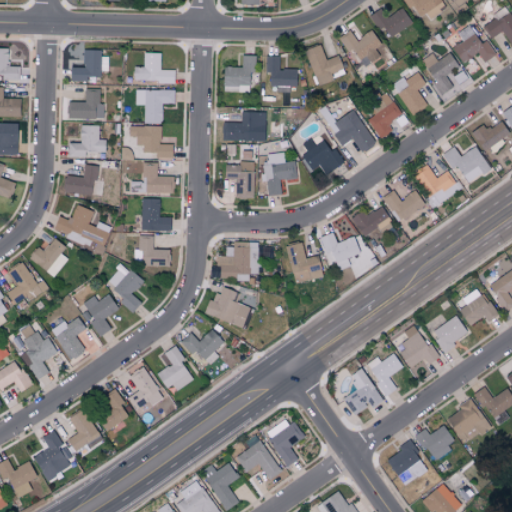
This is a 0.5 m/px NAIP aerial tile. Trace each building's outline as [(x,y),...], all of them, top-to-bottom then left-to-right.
[(446,7),(440,0),(403,0),(418,19),(425,13),(429,19),(446,7)] [(411,24),(402,8),(384,18),(380,10),(369,16),(377,31),(383,27),(388,37),(411,24)] [(490,39),(501,31),(510,45),(511,44),(511,17),(508,12),(496,19),(495,17),(482,26),(490,39)] [(495,54),(485,41),(481,44),(468,25),(457,33),(462,41),(451,48),(462,64),(477,53),(483,62),(495,54)] [(371,31),(355,40),(349,30),(340,36),(358,67),(383,51),(371,31)] [(344,75),(338,55),(325,60),(320,44),(304,50),(316,85),(344,75)] [(0,75),(1,76),(1,80),(18,80),(18,66),(7,66),(7,49),(0,48),(0,75)] [(69,81),(87,81),(87,77),(99,77),(100,71),(107,71),(107,56),(99,56),(100,50),(82,50),(82,68),(69,67),(69,81)] [(160,53),(143,53),(142,67),(133,67),(133,81),(173,82),(174,70),(159,70),(160,53)] [(419,62),(442,94),(452,87),(444,75),(457,66),(448,53),(437,61),(431,53),(419,62)] [(222,92),(248,92),(248,72),(254,72),(254,56),(241,55),(241,67),(223,67),(222,92)] [(278,57),(265,56),(265,73),(269,73),(268,86),(278,86),(278,90),(295,90),(296,69),(277,69),(278,57)] [(392,84),(410,117),(427,108),(417,89),(424,85),(417,73),(404,80),(403,78),(392,84)] [(2,98),(2,87),(0,87),(0,116),(19,117),(19,99),(2,98)] [(101,89),(84,89),(83,102),(67,102),(67,119),(100,119),(101,89)] [(143,123),(161,124),(162,104),(173,104),(174,90),(134,89),(134,105),(143,105),(143,123)] [(400,116),(384,89),(363,101),(372,117),(367,120),(378,139),(391,131),(387,123),(400,116)] [(511,105),(501,111),(511,130),(511,105)] [(352,139),(360,153),(374,145),(354,110),(333,122),(338,131),(333,134),(340,146),(352,139)] [(263,142),(264,113),(240,112),(240,123),(221,122),(221,140),(263,142)] [(469,133),(481,151),(508,134),(500,122),(487,130),(483,124),(469,133)] [(0,153),(16,154),(16,124),(0,123),(0,153)] [(84,157),(84,152),(104,152),(104,140),(97,140),(98,126),(79,125),(79,143),(67,143),(67,157),(84,157)] [(160,126),(127,126),(127,137),(135,137),(134,145),(141,145),(141,153),(155,153),(155,158),(171,158),(171,145),(160,144),(160,126)] [(301,155),(310,171),(318,166),(323,175),(343,163),(334,148),(328,152),(318,134),(301,144),(306,152),(301,155)] [(489,167),(473,146),(459,157),(452,147),(441,155),(451,169),(455,166),(468,183),(489,167)] [(295,179),(294,161),(284,162),(283,153),(266,154),(267,163),(261,164),(262,181),(266,181),(267,196),(280,194),(279,180),(295,179)] [(142,193),(171,193),(172,177),(155,176),(155,163),(143,162),(142,193)] [(223,179),(234,179),(233,197),(252,198),(253,162),(237,162),(237,165),(223,165),(223,179)] [(0,193),(9,197),(13,182),(0,177),(0,172),(3,164),(0,163),(0,193)] [(429,201),(456,186),(447,171),(434,178),(426,164),(412,172),(429,201)] [(96,166),(82,165),(82,177),(63,176),(62,193),(90,194),(90,181),(95,181),(96,166)] [(381,197),(397,222),(424,206),(414,191),(399,200),(393,190),(381,197)] [(139,229),(169,230),(169,218),(158,217),(158,200),(140,199),(139,229)] [(91,210),(73,204),(68,220),(56,216),(51,232),(90,244),(91,241),(100,244),(97,253),(100,254),(108,229),(87,222),(91,210)] [(353,221),(363,237),(390,221),(379,204),(353,221)] [(318,237),(328,264),(335,262),(338,270),(349,265),(346,257),(358,252),(352,236),(336,242),(332,231),(318,237)] [(376,265),(361,233),(353,238),(360,252),(347,258),(355,275),(376,265)] [(66,257),(60,254),(64,246),(51,238),(43,251),(35,246),(27,260),(55,276),(66,257)] [(293,282),(321,277),(317,255),(304,257),(301,241),(285,245),(293,282)] [(6,271),(15,286),(6,292),(14,307),(46,288),(42,280),(34,284),(21,262),(6,271)] [(123,275),(116,269),(106,282),(123,296),(119,301),(132,311),(140,301),(130,294),(142,280),(128,269),(123,275)] [(511,286),(511,270),(511,269),(486,285),(504,311),(511,305),(511,301),(505,291),(511,286)] [(238,292),(221,286),(219,294),(212,291),(204,314),(245,328),(252,308),(234,302),(238,292)] [(81,302),(89,313),(86,315),(99,335),(109,328),(102,318),(117,308),(107,293),(96,300),(92,295),(81,302)] [(430,331),(442,350),(466,333),(454,315),(430,331)] [(68,359),(83,350),(74,334),(84,328),(77,316),(65,323),(63,320),(50,328),(68,359)] [(436,358),(414,324),(402,331),(407,338),(396,345),(410,367),(423,358),(427,363),(436,358)] [(194,350),(203,360),(222,341),(210,328),(197,340),(189,332),(179,341),(190,353),(194,350)] [(56,352),(46,336),(41,339),(36,331),(21,340),(27,350),(20,354),(35,379),(47,372),(41,361),(56,352)] [(157,371),(171,393),(192,379),(180,361),(183,359),(174,345),(163,352),(170,363),(157,371)] [(385,396),(395,389),(388,376),(402,367),(393,353),(379,361),(376,357),(365,363),(385,396)] [(31,385),(23,367),(17,369),(14,362),(0,368),(0,387),(13,381),(18,391),(31,385)] [(127,376),(137,390),(128,396),(136,407),(159,390),(141,365),(127,376)] [(352,414),(369,404),(371,407),(381,400),(360,367),(348,375),(356,389),(342,398),(352,414)] [(490,397),(483,386),(474,391),(494,425),(507,418),(502,409),(511,403),(511,396),(506,388),(490,397)] [(127,416),(120,404),(123,402),(114,388),(97,398),(105,410),(96,416),(105,430),(127,416)] [(479,433),(489,426),(469,399),(443,417),(462,443),(478,431),(479,433)] [(76,432),(66,439),(75,453),(100,437),(81,408),(67,417),(76,432)] [(263,433),(287,466),(297,459),(289,447),(302,438),(287,416),(263,433)] [(428,434),(424,428),(415,434),(431,459),(454,444),(442,425),(428,434)] [(69,466),(65,458),(68,456),(54,429),(41,436),(47,448),(32,455),(44,479),(69,466)] [(245,472),(258,463),(268,479),(280,472),(259,440),(234,456),(245,472)] [(384,458),(402,485),(427,468),(408,442),(384,458)] [(15,497),(31,490),(27,480),(35,477),(28,461),(11,468),(6,458),(0,461),(0,478),(1,480),(7,477),(15,497)] [(225,510),(237,502),(226,485),(237,478),(228,462),(212,472),(209,466),(200,471),(225,510)] [(453,511),(461,505),(440,482),(421,501),(430,511),(453,511)] [(180,511),(199,511),(202,511),(216,511),(203,487),(175,502),(180,511)] [(352,511),(339,490),(315,505),(319,511),(324,511),(326,511),(327,511),(352,511)] [(173,511),(167,502),(154,511),(154,510),(151,511),(173,511)]
